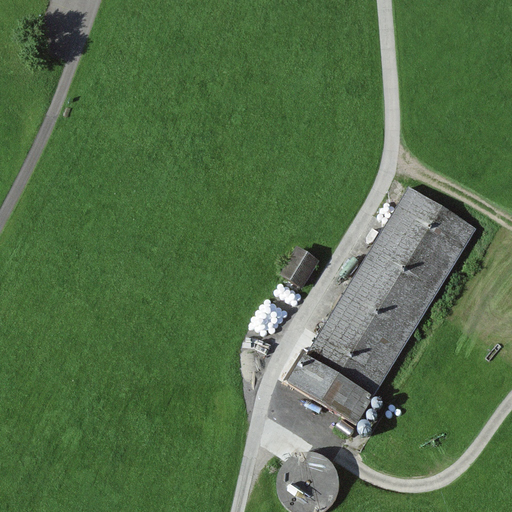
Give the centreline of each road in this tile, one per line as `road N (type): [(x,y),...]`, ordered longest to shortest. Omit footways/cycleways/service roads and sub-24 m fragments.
road 1 (unclassified): [(393,0),(407,164),(278,367),(259,430)]
road 2 (unclassified): [(259,430),(324,451),(376,485),(433,488),(476,456),(511,414)]
road 3 (unclassified): [(95,0),(0,223)]
road 4 (track): [(407,164),(511,224)]
